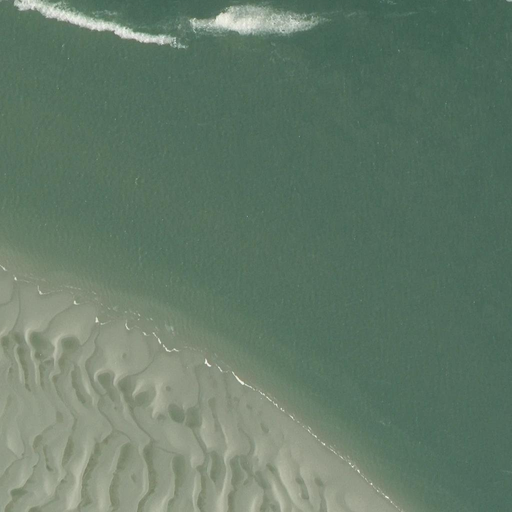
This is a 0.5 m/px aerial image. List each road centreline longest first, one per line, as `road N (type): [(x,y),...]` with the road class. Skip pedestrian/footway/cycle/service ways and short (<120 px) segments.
road 1 (trunk): [(209,511),(222,0)]
road 2 (trunk): [(186,0),(173,511)]
